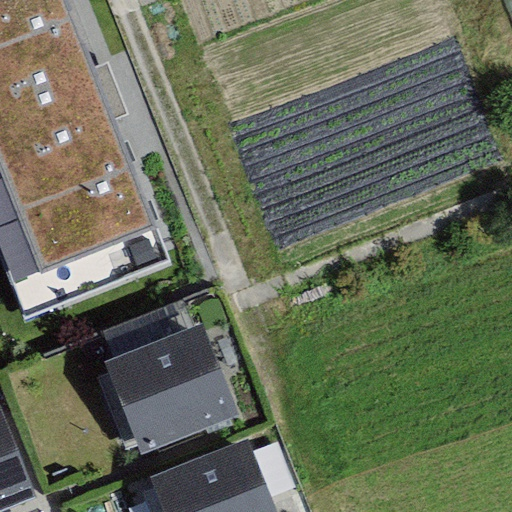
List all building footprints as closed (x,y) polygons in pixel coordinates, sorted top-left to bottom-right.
[(18,134),(0,140),(0,276),(63,254),(18,134)] [(100,281),(0,323),(0,378),(120,328),(100,281)] [(199,339),(110,373),(141,454),(230,421),(199,339)] [(0,425),(0,511),(29,501),(0,425)] [(269,511),(247,453),(159,487),(168,511),(269,511)]
